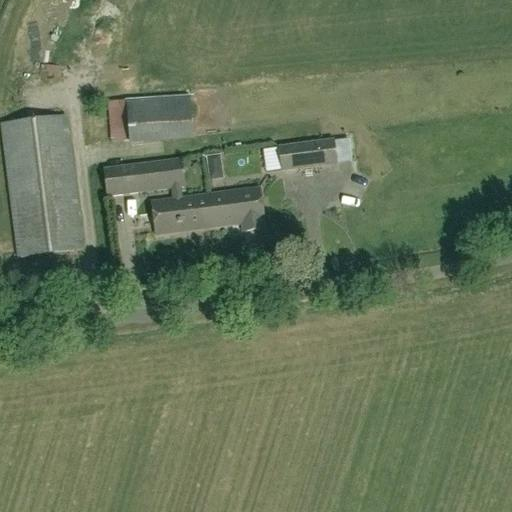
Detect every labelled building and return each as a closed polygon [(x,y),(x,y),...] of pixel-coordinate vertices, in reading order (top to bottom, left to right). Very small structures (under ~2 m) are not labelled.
[(132,146),(196,135),(190,98),(126,109),(132,146)] [(66,119),(1,127),(18,259),(83,251),(66,119)] [(340,140),(341,164),(358,163),(357,139),(340,140)] [(333,143),(280,150),(282,171),(336,164),(333,143)] [(213,159),(214,180),(227,179),(225,158),(213,159)] [(181,161),(105,170),(108,199),(170,191),(171,200),(151,203),(155,238),(241,227),(242,234),(264,231),(263,223),(264,223),(260,189),(183,199),(181,189),(185,189),(181,161)]
